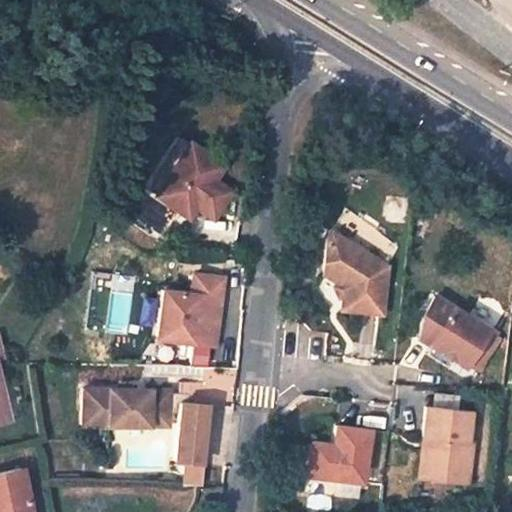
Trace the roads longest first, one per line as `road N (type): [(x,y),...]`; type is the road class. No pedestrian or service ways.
road 1 (residential): [(239,511),(266,166),(308,39)]
road 2 (primary): [(308,39),(511,165)]
road 3 (primary): [(511,118),(322,0)]
